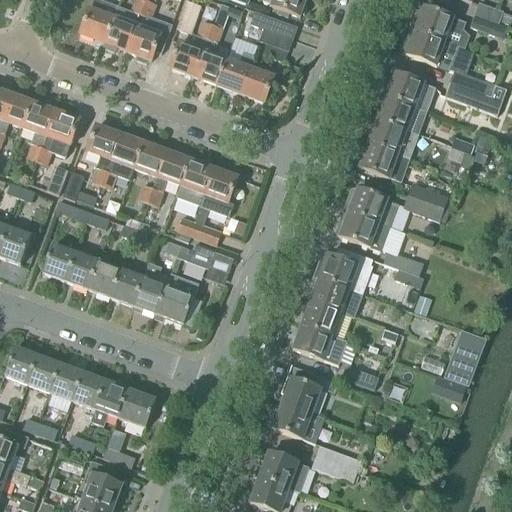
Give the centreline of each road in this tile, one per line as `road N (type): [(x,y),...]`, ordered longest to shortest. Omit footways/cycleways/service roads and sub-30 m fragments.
road 1 (residential): [(296,156),(18,55)]
road 2 (residential): [(211,382),(296,156)]
road 3 (residential): [(211,382),(0,307)]
road 4 (residential): [(296,156),(353,0)]
road 5 (residential): [(165,511),(211,382)]
